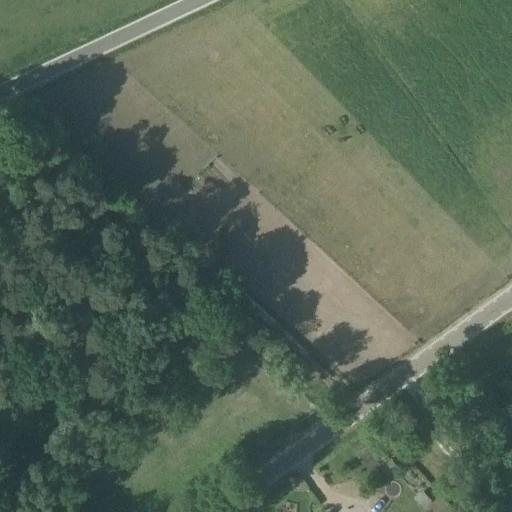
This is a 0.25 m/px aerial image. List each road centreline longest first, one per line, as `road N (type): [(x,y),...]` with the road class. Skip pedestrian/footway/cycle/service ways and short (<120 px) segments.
road 1 (unclassified): [(207,511),(511,287)]
road 2 (unclassified): [(0,87),(182,0)]
